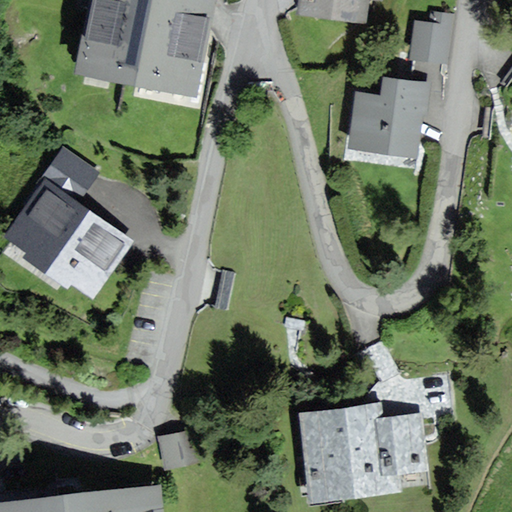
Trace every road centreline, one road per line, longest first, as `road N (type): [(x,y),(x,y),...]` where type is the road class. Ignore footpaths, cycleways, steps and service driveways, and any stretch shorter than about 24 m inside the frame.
road 1 (residential): [(469,0),(447,227),(419,289),(393,301),(356,294),(327,249),(266,0)]
road 2 (residential): [(254,0),(169,376),(142,399),(101,401),(0,364)]
